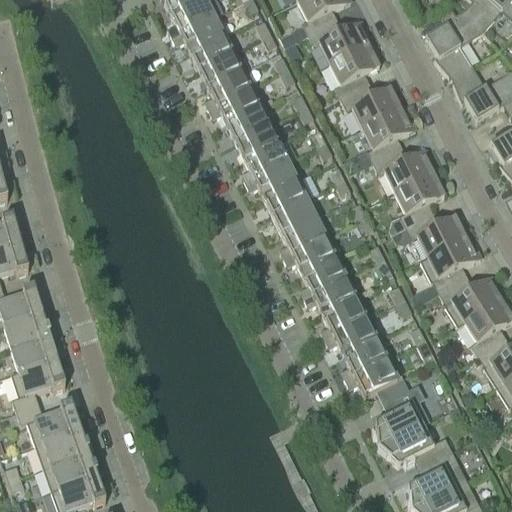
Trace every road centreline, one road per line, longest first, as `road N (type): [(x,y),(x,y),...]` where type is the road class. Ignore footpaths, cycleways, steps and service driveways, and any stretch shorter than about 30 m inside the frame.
road 1 (residential): [(108,0),(112,30),(359,511)]
road 2 (residential): [(149,511),(50,251),(0,40)]
road 3 (residential): [(511,244),(385,0)]
